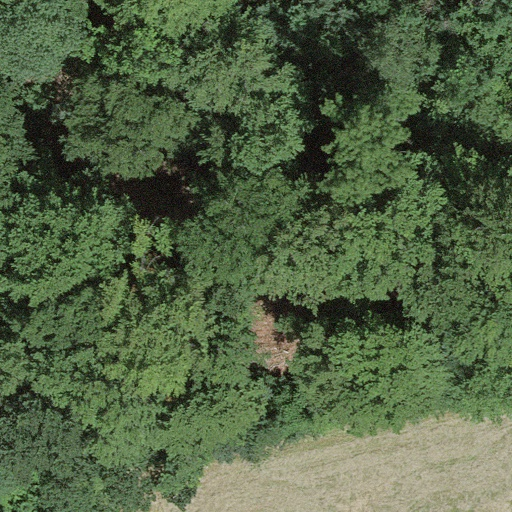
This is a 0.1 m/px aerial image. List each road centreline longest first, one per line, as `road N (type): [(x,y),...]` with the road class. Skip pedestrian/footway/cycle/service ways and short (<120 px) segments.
road 1 (track): [(0,45),(84,120),(129,186),(272,270),(511,303)]
road 2 (track): [(129,186),(0,187)]
road 3 (track): [(84,120),(103,0)]
